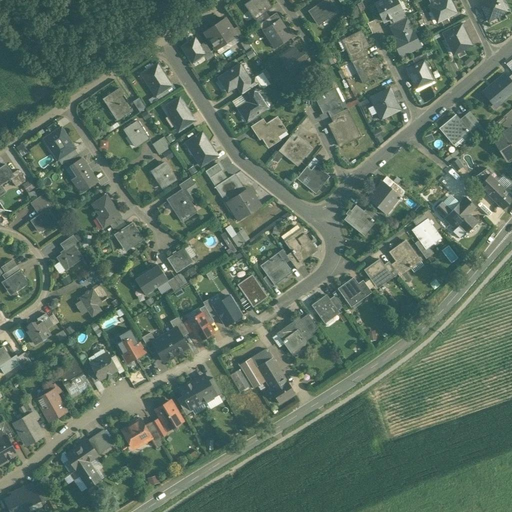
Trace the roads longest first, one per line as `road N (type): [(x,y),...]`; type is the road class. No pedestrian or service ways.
road 1 (secondary): [(511,227),(402,345),(139,511)]
road 2 (residential): [(327,221),(239,157),(161,41)]
road 3 (residential): [(65,105),(140,214),(172,244)]
road 4 (residential): [(0,486),(84,417),(128,399)]
road 5 (residential): [(0,229),(26,237),(46,271),(44,293),(0,330)]
road 6 (residential): [(337,243),(332,273),(253,325)]
